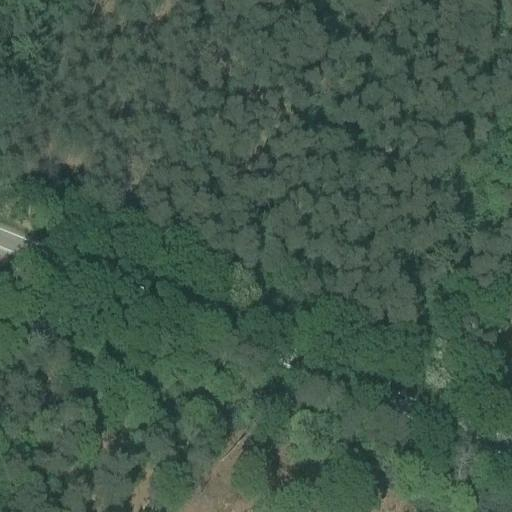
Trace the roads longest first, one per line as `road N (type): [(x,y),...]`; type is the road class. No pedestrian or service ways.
road 1 (secondary): [(511,450),(0,238)]
road 2 (track): [(511,266),(445,422)]
